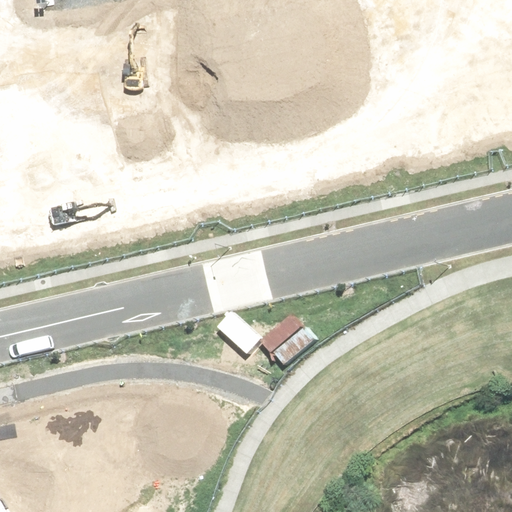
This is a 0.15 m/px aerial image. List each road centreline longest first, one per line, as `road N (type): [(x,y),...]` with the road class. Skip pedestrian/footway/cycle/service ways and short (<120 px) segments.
road 1 (residential): [(0,337),(511,216)]
road 2 (residential): [(0,61),(256,1)]
